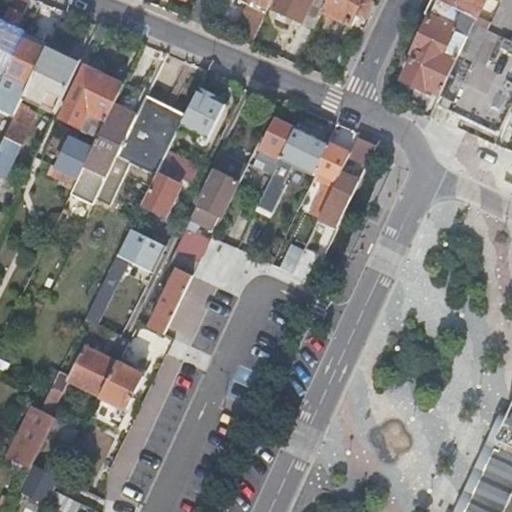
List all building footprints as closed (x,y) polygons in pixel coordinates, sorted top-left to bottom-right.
[(13,0),(13,1),(10,8),(0,28),(0,73),(1,71),(7,74),(25,37),(15,32),(26,6),(29,0),(13,0)] [(247,0),(231,36),(251,44),(272,0),(247,0)] [(277,0),(274,8),(315,27),(322,11),(327,0),(277,0)] [(359,14),(369,19),(377,3),(370,0),(327,0),(322,11),(353,25),(359,14)] [(511,0),(439,0),(414,53),(415,54),(404,79),(427,90),(428,89),(442,95),(437,106),(499,136),(511,107),(511,93),(470,72),(490,29),(511,39),(511,0)] [(511,39),(490,29),(470,72),(511,93),(511,39)] [(27,33),(25,37),(7,74),(17,79),(15,84),(27,89),(48,44),(49,43),(27,33)] [(48,44),(27,89),(23,98),(57,114),(82,60),(48,44)] [(123,86),(125,84),(85,65),(60,116),(82,127),(89,113),(106,121),(123,86)] [(146,98),(123,86),(106,121),(93,148),(79,177),(79,178),(102,189),(111,171),(146,98)] [(200,87),(185,118),(182,124),(209,137),(226,103),(216,98),(217,96),(200,87)] [(185,118),(146,98),(111,171),(124,178),(150,190),(158,173),(164,162),(170,149),(182,124),(185,118)] [(276,170),(297,127),(276,118),(261,148),(273,154),(268,166),(276,170)] [(328,142),(297,127),(276,170),(256,211),(265,214),(272,201),(274,202),(280,188),(279,187),(288,169),(292,172),(295,165),(313,174),(328,143),(328,142)] [(376,145),(357,136),(349,153),(345,160),(352,163),(355,158),(367,164),(376,145)] [(71,138),(58,167),(79,177),(93,148),(71,138)] [(328,143),(313,174),(315,175),(320,177),(322,172),(328,175),(325,181),(334,185),(339,172),(345,160),(349,153),(328,143)] [(190,160),(170,149),(164,162),(183,172),(190,160)] [(164,162),(158,173),(178,182),(183,172),(164,162)] [(58,167),(52,164),(48,171),(55,175),(54,176),(75,186),(79,178),(79,177),(58,167)] [(239,182),(215,170),(190,220),(214,233),(239,182)] [(124,178),(111,171),(102,189),(95,203),(90,214),(104,221),(124,178)] [(318,218),(337,227),(359,182),(339,172),(334,185),(328,197),(319,216),(318,218)] [(158,173),(150,190),(143,204),(166,215),(182,184),(178,182),(158,173)] [(334,185),(325,181),(319,193),(328,197),(334,185)] [(310,211),(319,216),(328,197),(319,193),(310,211)] [(53,217),(58,220),(67,203),(61,201),(53,217)] [(212,238),(187,226),(175,249),(200,262),(212,238)] [(151,272),(165,245),(131,228),(117,255),(151,272)] [(293,272),(307,278),(319,253),(305,246),(303,249),(291,243),(280,268),(293,272)] [(149,326),(164,334),(200,262),(175,249),(169,262),(179,267),(149,326)] [(67,379),(101,396),(117,363),(84,347),(67,379)] [(101,396),(91,416),(116,428),(143,376),(133,371),(136,364),(121,357),(117,363),(101,396)] [(41,409),(37,407),(12,458),(31,467),(32,464),(33,463),(56,417),(41,409)] [(511,511),(511,412),(503,408),(489,439),(483,451),(474,473),(463,496),(456,511),(511,511)] [(32,464),(31,467),(26,476),(49,487),(54,475),(32,464)] [(0,500),(0,511),(8,511),(14,500),(3,494),(0,500)]
